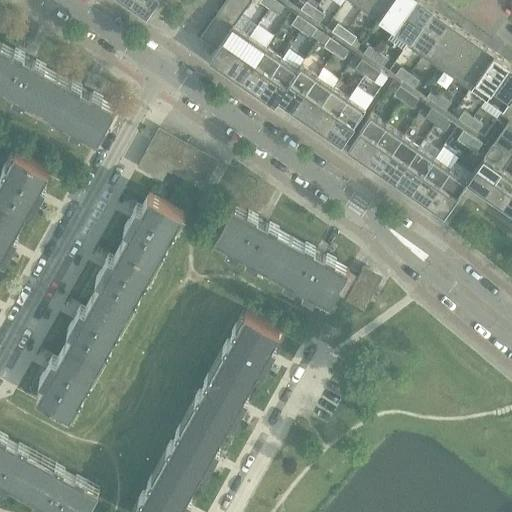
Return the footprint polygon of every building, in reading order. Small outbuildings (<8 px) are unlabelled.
[(133,0),(132,3),(148,14),(158,0),(133,0)] [(227,0),(202,37),(217,48),(218,49),(235,25),(252,0),(227,0)] [(262,0),(261,2),(270,9),(276,0),(262,0)] [(277,0),(276,0),(270,9),(280,15),(286,6),(277,0)] [(369,0),(364,7),(380,18),(392,0),(369,0)] [(392,0),(380,18),(396,29),(416,0),(392,0)] [(416,0),(396,29),(411,40),(412,40),(433,10),(436,7),(425,0),(416,0)] [(302,10),(311,16),(317,8),(307,2),(302,10)] [(317,8),(311,16),(320,22),(326,15),(317,8)] [(409,43),(425,54),(448,21),(433,10),(412,40),(411,40),(409,43)] [(293,24),(302,31),(309,22),(299,15),(293,24)] [(448,21),(425,54),(441,65),(464,32),(448,21)] [(309,22),(302,31),(312,38),(318,29),(309,22)] [(333,32),(343,38),(348,30),(339,24),(333,32)] [(218,49),(217,48),(210,58),(227,70),(251,36),(235,25),(218,49)] [(348,30),(343,38),(352,45),(358,37),(348,30)] [(441,65),(457,76),(480,43),(464,32),(441,65)] [(227,70),(243,81),(267,48),(251,36),(227,70)] [(325,47),(334,53),(341,44),(331,38),(325,47)] [(27,101),(40,108),(59,73),(26,55),(1,41),(0,43),(0,92),(5,95),(7,90),(15,95),(13,100),(24,106),(27,101)] [(457,76),(472,87),(496,54),(480,43),(457,76)] [(341,44),(334,53),(344,60),(350,51),(341,44)] [(365,53),(374,60),(380,52),(370,46),(365,53)] [(267,48),(243,81),(259,92),(283,59),(267,48)] [(380,52),(374,60),(384,67),(389,59),(380,52)] [(496,54),(472,87),(488,98),(511,65),(496,54)] [(299,70),(298,69),(283,59),(259,92),(276,104),(280,99),(279,98),(299,70)] [(356,69),(366,75),(372,66),(363,59),(356,69)] [(279,98),(280,99),(295,110),(318,76),(302,65),(298,69),(299,70),(279,98)] [(511,65),(488,98),(504,110),(511,98),(511,65)] [(372,66),(366,75),(375,82),(381,73),(372,66)] [(396,75),(406,82),(411,74),(402,68),(396,75)] [(59,73),(40,108),(53,116),(50,121),(62,127),(65,122),(72,127),(70,131),(81,138),(84,133),(98,141),(118,106),(59,73)] [(411,74),(406,82),(415,89),(421,81),(411,74)] [(318,76),(295,110),(311,121),(334,87),(318,76)] [(394,96),(404,102),(410,93),(401,86),(394,96)] [(334,87),(311,121),(326,132),(350,98),(334,87)] [(428,97),(437,104),(443,96),(433,90),(428,97)] [(410,93),(404,102),(413,109),(420,100),(410,93)] [(443,96),(437,104),(447,111),(452,103),(443,96)] [(350,98),(326,132),(343,143),(366,110),(350,98)] [(426,118),(436,124),(442,115),(433,109),(426,118)] [(459,119),(469,126),(474,118),(465,112),(459,119)] [(348,147),(365,158),(388,125),(372,113),(348,147)] [(442,115),(436,124),(445,131),(452,122),(442,115)] [(474,118),(469,126),(478,133),(484,125),(474,118)] [(469,181),(487,194),(511,157),(511,124),(509,122),(468,181),(469,181)] [(404,136),(388,125),(365,158),(380,170),(404,136)] [(458,140),(468,147),(474,137),(464,131),(458,140)] [(175,158),(170,168),(204,188),(217,164),(162,133),(154,146),(175,158)] [(380,170),(396,181),(420,147),(404,136),(380,170)] [(474,137),(468,147),(477,153),(483,144),(474,137)] [(420,147),(396,181),(412,192),(436,158),(441,151),(425,140),(420,147)] [(144,155),(169,169),(170,168),(175,158),(154,146),(150,144),(144,155)] [(0,178),(0,207),(22,219),(30,206),(35,208),(43,193),(48,184),(43,182),(51,168),(17,149),(0,178)] [(169,169),(144,155),(138,166),(163,180),(169,169)] [(511,157),(487,194),(504,206),(511,195),(511,157)] [(452,169),(436,158),(412,192),(428,203),(452,169)] [(469,181),(468,181),(452,169),(428,203),(445,215),(469,181)] [(122,243),(156,262),(185,211),(174,205),(150,192),(143,206),(138,203),(125,227),(129,230),(122,243)] [(260,264),(273,271),(293,236),(259,217),(235,204),(215,239),(229,246),(226,251),(238,258),(241,253),(248,257),(246,262),(257,269),(260,264)] [(0,207),(0,258),(2,256),(6,259),(20,235),(15,232),(22,219),(0,207)] [(293,236),(273,271),(286,279),(284,283),(295,290),(298,285),(305,289),(303,294),(314,301),(317,296),(330,303),(337,292),(349,270),(350,268),(293,236)] [(94,293),(128,313),(156,262),(122,243),(115,256),(110,253),(96,277),(101,280),(94,293)] [(349,270),(337,292),(347,298),(347,299),(365,309),(370,300),(372,295),(368,293),(378,277),(365,269),(367,265),(366,265),(365,264),(359,276),(349,270)] [(73,331),(66,343),(100,363),(128,313),(94,293),(86,307),(81,304),(68,328),(73,331)] [(218,361),(252,380),(260,367),(264,369),(273,354),(278,345),(273,343),(281,329),(247,310),(218,361)] [(100,363),(66,343),(58,357),(53,354),(45,370),(40,378),(45,381),(37,395),(71,414),(100,363)] [(190,412),(224,431),(232,417),(236,419),(250,396),(245,393),(252,380),(218,361),(190,412)] [(190,412),(162,462),(196,481),(203,468),(208,470),(221,447),(216,444),(224,431),(190,412)] [(10,484),(22,491),(42,457),(0,433),(0,484),(7,489),(10,484)] [(42,457),(22,491),(36,499),(33,503),(45,510),(47,505),(55,509),(53,511),(87,511),(100,490),(42,457)] [(196,481),(162,462),(133,511),(184,511),(193,497),(188,494),(196,481)]
